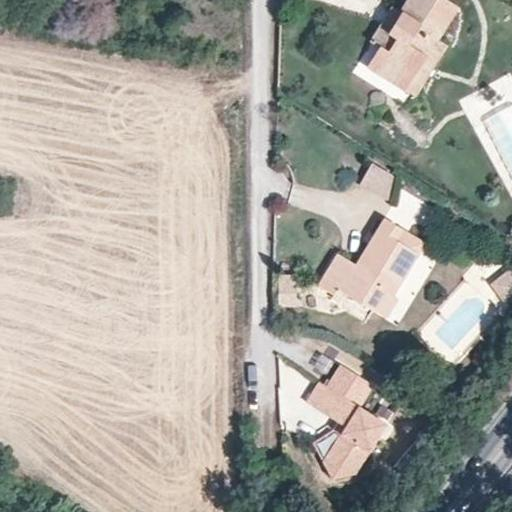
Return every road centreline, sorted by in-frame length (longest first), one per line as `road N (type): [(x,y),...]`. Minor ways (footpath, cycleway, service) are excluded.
road 1 (residential): [(258,354),(260,0)]
road 2 (unknown): [(511,55),(456,101),(390,108),(371,103),(338,74),(324,32)]
